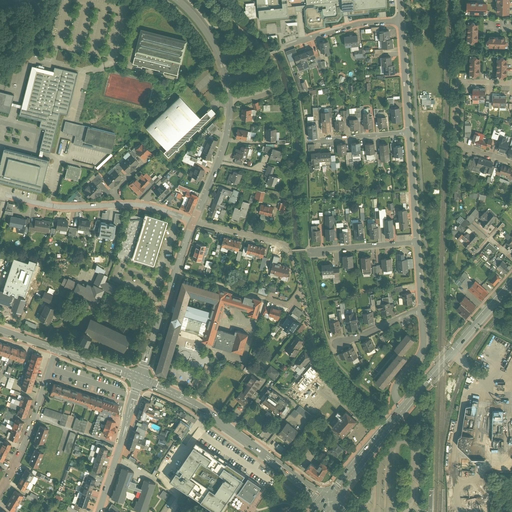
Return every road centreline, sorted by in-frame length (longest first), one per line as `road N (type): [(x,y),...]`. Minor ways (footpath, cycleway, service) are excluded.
road 1 (secondary): [(140,376),(208,411),(327,501)]
road 2 (residential): [(177,0),(213,42),(227,78),(229,117),(217,161)]
road 3 (secondary): [(511,283),(398,411)]
road 4 (residential): [(383,430),(324,364),(301,287)]
road 5 (residential): [(511,81),(468,81),(454,94),(460,144),(511,161)]
road 6 (residential): [(192,221),(140,376)]
road 7 (residential): [(44,373),(0,487)]
road 8 (residential): [(401,18),(282,45)]
